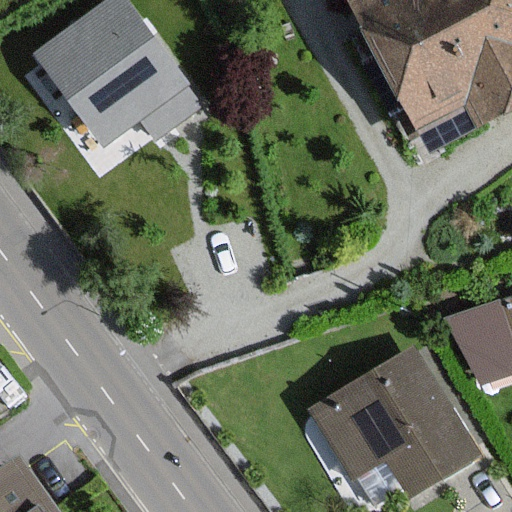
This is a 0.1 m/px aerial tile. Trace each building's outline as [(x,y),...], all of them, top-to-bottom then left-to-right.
[(198,102),(120,0),(111,0),(39,55),(105,141),(144,112),(159,132),(198,102)] [(511,0),(358,0),(422,120),(470,95),(481,117),(511,100),(511,0)] [(459,319),(478,379),(511,367),(511,301),(503,305),(459,319)] [(463,433),(416,351),(317,409),(355,474),(392,453),(413,490),(476,454),(463,433)] [(0,511),(51,511),(17,464),(0,475),(0,511)]
